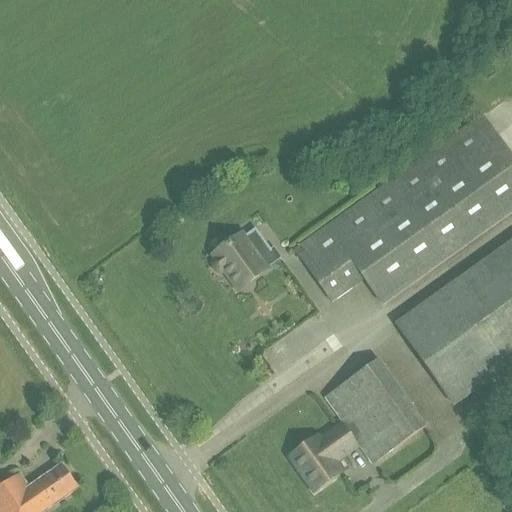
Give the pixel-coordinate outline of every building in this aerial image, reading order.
[(511,213),(511,159),(482,117),(295,251),(333,303),(365,280),(383,305),(399,294),(511,213)] [(243,236),(231,245),(215,256),(217,259),(215,261),(215,264),(215,267),(217,270),(220,271),(223,272),(225,271),(239,290),(267,271),(260,261),(271,253),(256,231),(245,239),(243,236)] [(511,365),(511,242),(397,325),(454,406),(511,365)] [(372,466),(427,427),(380,360),(324,399),(372,466)] [(334,462),(356,447),(343,427),(321,443),(318,439),(292,458),(316,491),(342,472),(334,462)] [(0,511),(45,511),(79,490),(62,465),(30,488),(21,475),(0,488),(0,511)]
